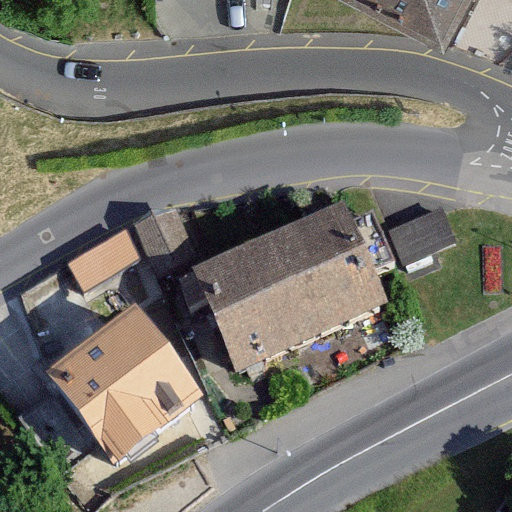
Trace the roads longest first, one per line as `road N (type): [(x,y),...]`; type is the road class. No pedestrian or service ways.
road 1 (residential): [(511,124),(498,103),(437,75),(363,70),(94,89),(41,81),(0,56)]
road 2 (residential): [(511,161),(347,147),(196,168),(123,196),(0,265)]
road 3 (secondary): [(511,380),(312,480),(270,511)]
